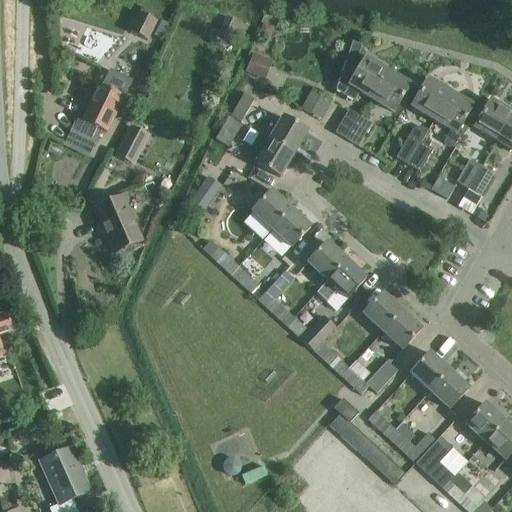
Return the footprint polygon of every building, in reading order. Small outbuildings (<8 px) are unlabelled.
[(148,42),(157,24),(138,14),(129,33),(148,42)] [(74,30),(74,48),(105,50),(106,31),(74,30)] [(372,101),(388,74),(365,60),(359,56),(362,47),(352,44),(336,92),(354,103),(360,94),(372,101)] [(277,81),(281,65),(257,59),(253,74),(277,81)] [(123,98),(130,83),(110,73),(103,88),(99,86),(82,121),(77,119),(70,134),(95,146),(102,132),(107,134),(124,98),(123,98)] [(410,87),(388,74),(372,101),(377,104),(394,114),(400,104),(403,100),(408,103),(415,91),(410,88),(410,87)] [(412,108),(436,122),(451,95),(428,81),(420,94),(415,91),(408,103),(413,106),(412,108)] [(301,110),(310,116),(322,96),(313,90),(301,110)] [(455,149),(469,126),(464,123),(473,108),(451,95),(436,122),(451,131),(444,143),(455,149)] [(254,102),(243,96),(230,119),(240,125),(254,102)] [(497,143),(511,118),(511,115),(490,102),(474,129),(497,143)] [(348,142),(361,119),(349,112),(335,134),(348,142)] [(240,125),(230,119),(228,118),(215,141),(228,148),(242,126),(240,125)] [(511,151),(511,118),(497,143),(511,151)] [(294,156),(307,133),(283,119),(269,142),(294,156)] [(359,149),(373,126),(361,119),(348,142),(359,149)] [(134,168),(149,138),(130,129),(115,158),(134,168)] [(409,167),(423,143),(410,136),(396,159),(409,167)] [(280,179),(294,156),(269,142),(256,165),(280,179)] [(420,174),(430,157),(434,150),(423,143),(409,167),(420,174)] [(469,192),(482,169),(470,161),(456,184),(469,192)] [(480,198),(494,175),(482,169),(469,192),(480,198)] [(222,187),(209,178),(190,204),(204,213),(222,187)] [(271,231),(272,232),(291,211),(271,193),(258,207),(252,214),(253,214),(243,225),(262,242),(271,231)] [(114,253),(141,242),(123,200),(96,211),(114,253)] [(291,250),(297,243),(311,229),(291,211),(272,232),(291,250)] [(230,277),(238,268),(210,242),(202,252),(230,277)] [(327,283),(347,262),(327,244),(307,265),(327,283)] [(347,301),(366,280),(347,262),(327,283),(328,283),(317,295),(327,303),(337,292),(347,301)] [(244,289),(252,280),(238,268),(230,277),(244,289)] [(293,281),(284,273),(258,302),(280,322),(288,314),(275,302),(293,281)] [(383,334),(402,313),(382,295),(363,316),(383,334)] [(0,336),(23,328),(16,311),(0,316),(0,359),(6,358),(0,342),(0,336)] [(402,352),(409,345),(422,331),(402,313),(383,334),(402,352)] [(309,333),(301,341),(314,353),(322,345),(328,338),(336,330),(323,318),(309,333)] [(294,319),(286,328),(301,341),(309,333),(294,319)] [(343,364),(330,352),(322,361),(335,373),(343,364)] [(430,393),(449,372),(430,354),(410,375),(430,393)] [(370,375),(356,362),(341,379),(361,397),(369,388),(366,386),(365,386),(363,383),(370,375)] [(373,378),(366,386),(369,388),(377,395),(397,373),(389,365),(387,363),(373,378)] [(450,411),(455,405),(469,391),(449,372),(430,393),(450,411)] [(406,475),(350,425),(358,415),(342,401),(334,410),(340,416),(329,428),(395,487),(406,475)] [(486,444),(505,423),(485,405),(466,426),(486,444)] [(387,441),(395,431),(375,413),(367,422),(387,441)] [(505,462),(511,456),(511,454),(511,430),(505,423),(486,444),(505,462)] [(415,449),(395,431),(387,441),(415,466),(436,442),(428,435),(415,449)] [(440,438),(436,442),(415,466),(436,486),(442,491),(451,482),(454,479),(439,465),(452,450),(440,438)] [(41,463),(59,506),(45,511),(77,511),(73,501),(90,493),(71,450),(41,463)] [(459,489),(465,482),(459,476),(452,483),(451,482),(442,491),(465,511),(475,511),(484,503),(486,501),(471,488),(464,495),(459,489)] [(489,511),(491,510),(484,503),(475,511),(489,511)]
